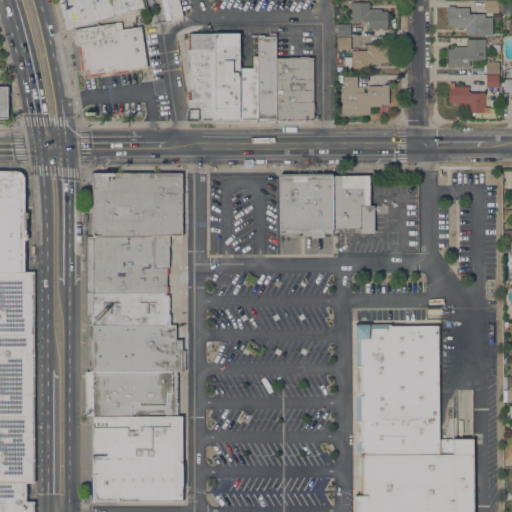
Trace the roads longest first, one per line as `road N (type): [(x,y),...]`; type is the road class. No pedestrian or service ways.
road 1 (tertiary): [(511,144),(66,147)]
road 2 (primary): [(71,511),(72,284)]
road 3 (primary): [(37,147),(44,369)]
road 4 (primary): [(6,0),(37,147)]
road 5 (primary): [(66,147),(39,0)]
road 6 (residential): [(421,144),(417,0)]
road 7 (primary): [(44,369),(44,511)]
road 8 (primary): [(72,284),(66,147)]
